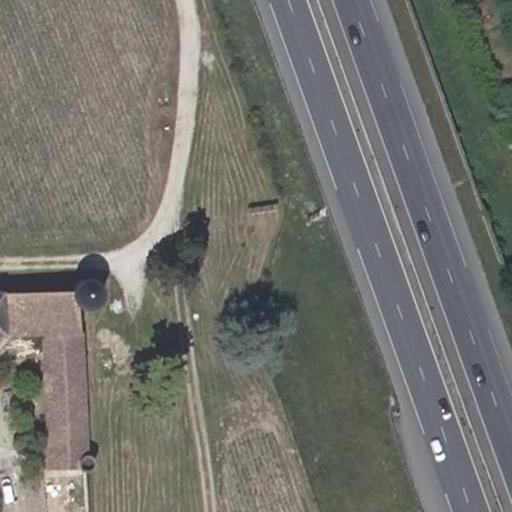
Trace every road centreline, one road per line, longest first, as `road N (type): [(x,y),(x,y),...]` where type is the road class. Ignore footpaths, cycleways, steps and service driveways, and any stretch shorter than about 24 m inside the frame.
road 1 (motorway): [(291,0),(474,511)]
road 2 (motorway): [(511,429),(357,0)]
road 3 (residential): [(184,0),(198,69),(151,239),(121,258),(0,266)]
